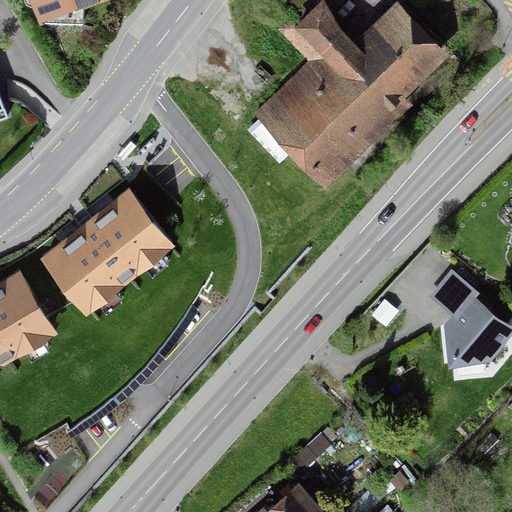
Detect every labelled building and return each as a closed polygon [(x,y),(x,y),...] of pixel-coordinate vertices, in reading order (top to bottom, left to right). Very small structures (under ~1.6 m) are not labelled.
[(93,0),(32,0),(40,21),(45,19),(43,16),(77,4),(76,1),(79,0),(83,0),(85,3),(93,0)] [(450,50),(402,0),(391,0),(358,32),(326,0),(317,0),(284,32),(309,58),(254,110),(323,183),(411,100),(404,92),(450,50)] [(0,118),(9,115),(0,91),(0,118)] [(124,158),(137,144),(131,139),(118,153),(124,158)] [(49,255),(88,306),(173,240),(134,189),(49,255)] [(480,288),(451,266),(430,293),(451,311),(444,319),(449,361),(490,358),(511,330),(511,322),(477,293),(480,288)] [(18,269),(0,279),(0,359),(53,328),(18,269)] [(371,313),(386,325),(399,309),(384,297),(371,313)] [(323,430),(322,429),(292,457),(304,469),(333,441),(332,440),(337,435),(328,425),(323,430)] [(499,437),(492,431),(477,449),(484,455),(499,437)] [(390,477),(399,488),(410,480),(401,468),(390,477)] [(260,508),(255,511),(330,511),(299,476),(262,509),(260,508)] [(384,476),(349,505),(354,511),(363,511),(394,487),(384,476)]
